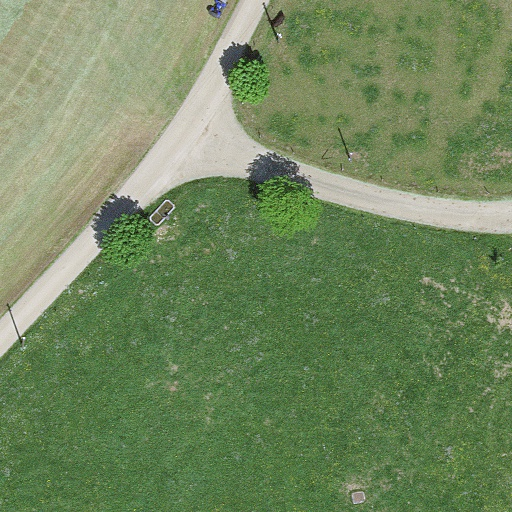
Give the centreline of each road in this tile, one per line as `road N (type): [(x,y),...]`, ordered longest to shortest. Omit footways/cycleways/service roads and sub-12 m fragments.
road 1 (unclassified): [(0,327),(193,122),(254,0)]
road 2 (unknown): [(193,122),(284,189),(331,208),(393,225),(511,238)]
